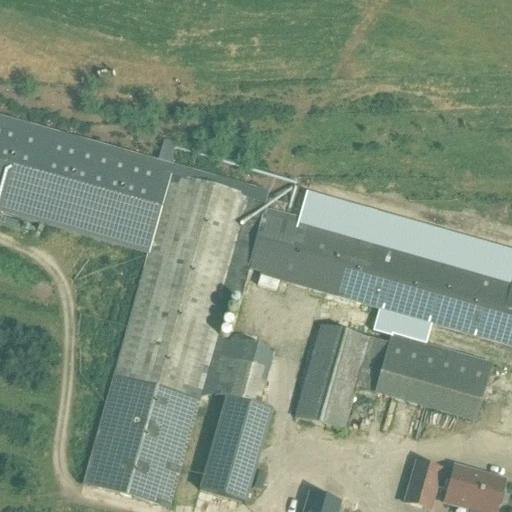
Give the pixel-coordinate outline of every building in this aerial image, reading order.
[(149,257),(174,167),(169,165),(157,162),(0,118),(0,214),(146,256),(149,257)] [(88,473),(84,486),(159,507),(168,475),(178,478),(201,396),(222,401),(257,411),(258,409),(272,358),(216,342),(250,218),(262,222),(264,215),(260,213),(263,204),(265,198),(266,194),(267,194),(267,193),(174,167),(149,257),(115,378),(88,473)] [(260,280),(511,347),(511,273),(278,208),(275,217),(265,214),(248,273),(261,277),(260,280)] [(311,365),(295,420),(343,435),(354,396),(374,401),(375,397),(389,347),(369,341),(369,342),(321,329),(311,365)] [(258,409),(257,411),(222,401),(196,491),(245,505),(271,412),(258,409)] [(351,495),(366,470),(346,458),(331,482),(351,495)] [(415,465),(404,505),(427,511),(429,511),(436,488),(447,492),(444,505),(466,511),(495,511),(496,510),(499,508),(503,496),(501,493),(504,483),(454,469),(450,483),(438,479),(441,472),(415,465)] [(336,511),(338,505),(309,497),(304,511),(336,511)]
